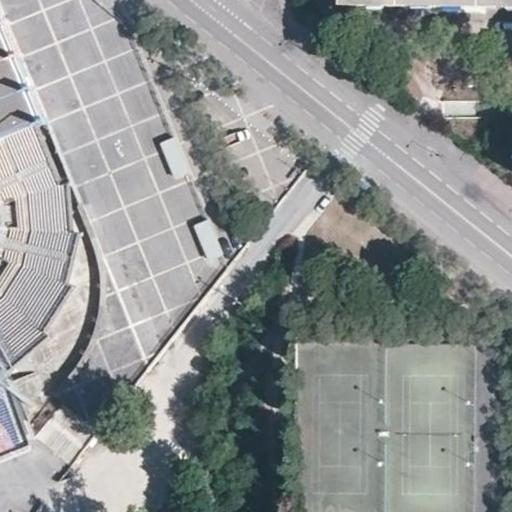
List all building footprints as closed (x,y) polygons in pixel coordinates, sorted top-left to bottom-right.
[(511,0),(343,0),(343,6),(434,7),(511,8),(511,0)] [(0,142),(51,120),(0,2),(0,142)] [(0,168),(47,146),(56,142),(60,140),(51,120),(0,142),(0,168)] [(175,138),(160,146),(178,180),(193,172),(175,138)] [(0,346),(19,389),(23,400),(66,364),(59,356),(89,311),(81,308),(93,255),(85,251),(84,240),(74,236),(73,201),(47,146),(0,168),(0,346)] [(218,221),(180,223),(182,262),(220,259),(218,221)] [(0,396),(19,389),(0,346),(0,396)] [(0,511),(46,511),(66,504),(23,400),(19,389),(0,396),(0,511)]
